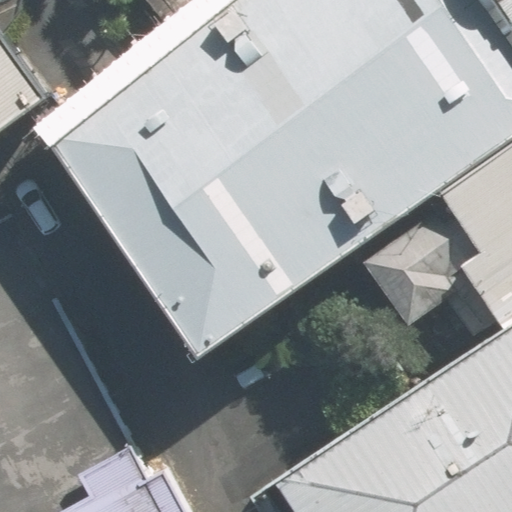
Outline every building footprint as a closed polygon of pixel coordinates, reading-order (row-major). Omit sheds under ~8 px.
[(429,193),(511,137),(511,28),(509,25),(491,0),(207,0),(34,136),(60,174),(168,335),(187,363),(429,193)] [(511,0),(491,0),(509,25),(511,23),(511,0)] [(0,131),(55,90),(0,19),(0,131)] [(511,321),(511,137),(429,193),(438,205),(357,260),(402,327),(443,299),(476,346),(511,321)] [(511,511),(511,321),(476,346),(259,483),(277,511),(511,511)] [(169,511),(133,444),(73,475),(84,495),(50,511),(169,511)]
